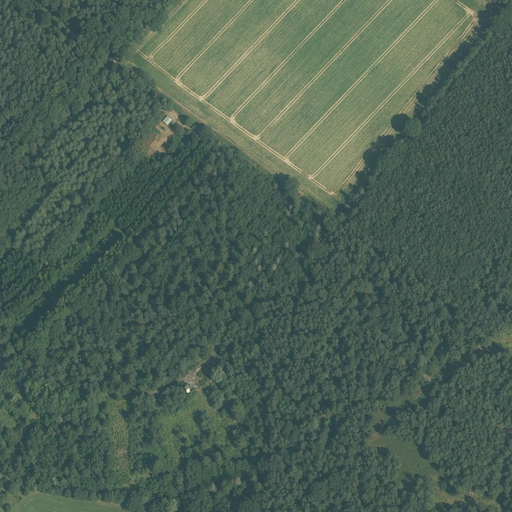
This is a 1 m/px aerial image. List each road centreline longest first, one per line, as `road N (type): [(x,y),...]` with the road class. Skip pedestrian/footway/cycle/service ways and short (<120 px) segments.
road 1 (track): [(4,367),(21,356),(99,399),(149,395),(190,377),(248,309),(293,297),(333,314),(511,431)]
road 2 (track): [(0,182),(112,64)]
